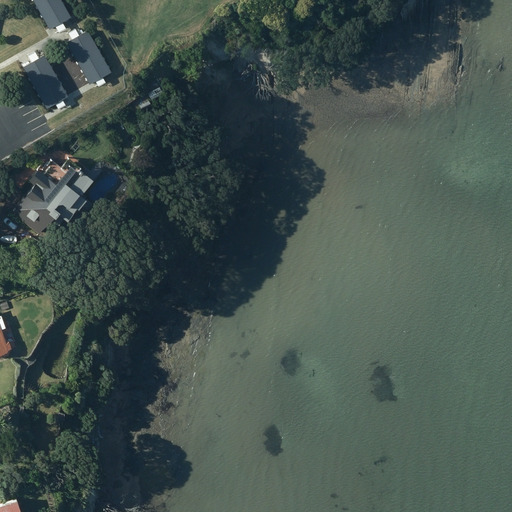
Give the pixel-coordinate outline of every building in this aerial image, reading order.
[(34,0),(51,28),(71,16),(60,0),(34,0)] [(69,47),(92,85),(112,74),(89,35),(69,47)] [(26,68),(48,107),(68,95),(45,57),(26,68)] [(164,93),(160,85),(147,92),(151,100),(164,93)] [(2,115),(7,123),(24,113),(18,105),(2,115)] [(35,182),(12,211),(39,233),(58,209),(68,215),(77,203),(80,206),(87,197),(81,191),(94,176),(72,161),(57,179),(39,167),(36,171),(30,178),(35,182)] [(0,352),(1,353),(7,351),(9,346),(7,340),(6,339),(0,322),(0,352)] [(22,511),(17,495),(0,500),(0,511),(22,511)]
